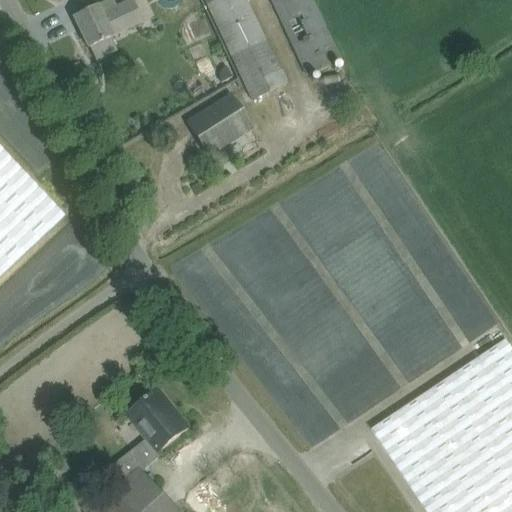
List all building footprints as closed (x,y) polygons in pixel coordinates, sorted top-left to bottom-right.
[(88,49),(106,41),(113,37),(142,23),(131,0),(102,14),(98,6),(90,9),(72,18),(88,49)] [(203,0),(234,65),(268,49),(245,0),(203,0)] [(270,0),(306,77),(339,61),(310,0),(270,0)] [(234,65),(251,101),(285,85),(268,49),(234,65)] [(194,67),(206,94),(217,88),(205,62),(194,67)] [(207,157),(224,147),(252,129),(231,95),(203,113),(186,123),(207,157)] [(0,277),(64,218),(0,149),(0,277)] [(511,511),(511,351),(504,340),(369,431),(424,511),(511,511)] [(313,454),(345,435),(294,354),(263,373),(313,454)] [(128,482),(93,511),(182,511),(143,470),(157,454),(188,429),(158,391),(147,400),(146,399),(144,401),(144,402),(130,414),(150,439),(115,466),(128,482)] [(268,511),(264,506),(250,498),(243,504),(238,511),(268,511)]
